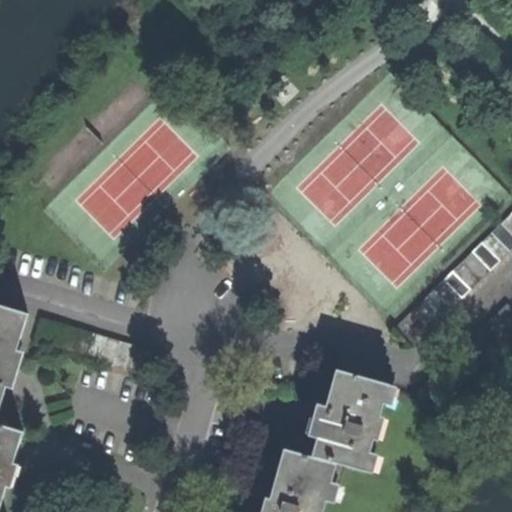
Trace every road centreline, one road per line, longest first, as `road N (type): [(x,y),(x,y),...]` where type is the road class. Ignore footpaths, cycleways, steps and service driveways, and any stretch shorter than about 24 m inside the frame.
road 1 (unknown): [(205,343),(431,359),(511,283)]
road 2 (residential): [(167,511),(206,368),(193,293)]
